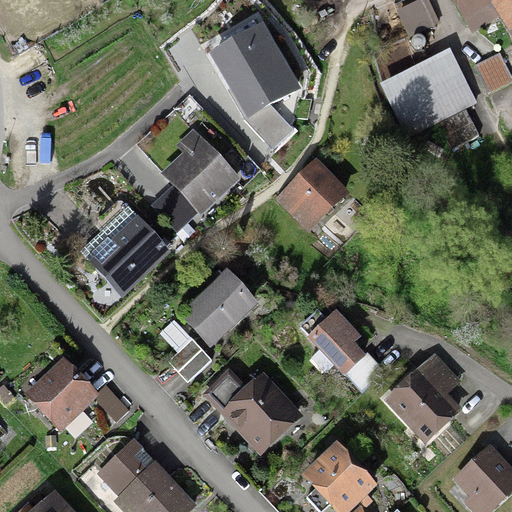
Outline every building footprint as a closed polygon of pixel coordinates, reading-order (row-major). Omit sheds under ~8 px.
[(399,13),(410,36),(437,24),(426,0),(399,13)] [(511,0),(457,0),(477,30),(502,14),(511,30),(511,0)] [(250,118),(295,91),(266,42),(248,52),(242,41),(215,57),(250,118)] [(488,94),(511,81),(511,78),(500,54),(474,67),(488,94)] [(451,60),(384,94),(407,139),(474,105),(451,60)] [(466,111),(439,125),(452,150),(479,137),(466,111)] [(189,156),(166,177),(199,213),(235,180),(205,148),(192,160),(189,156)] [(343,197),(316,168),(281,202),(308,230),(343,197)] [(118,295),(162,255),(137,229),(116,248),(108,240),(90,256),(98,265),(94,269),(118,295)] [(210,344),(251,306),(228,279),(185,319),(210,344)] [(324,306),(301,328),(345,375),(362,360),(349,347),(356,340),(324,306)] [(190,381),(212,362),(192,341),(171,360),(190,381)] [(94,396),(64,364),(29,397),(59,429),(94,396)] [(415,422),(429,437),(456,412),(421,373),(390,402),(411,425),(415,422)] [(229,375),(206,396),(227,419),(229,417),(260,449),(295,417),(263,383),(249,396),(229,375)] [(103,475),(122,496),(153,467),(155,466),(135,444),(103,475)] [(337,451),(307,478),(338,511),(344,511),(371,488),(337,451)] [(511,476),(489,453),(459,481),(488,511),(511,490),(511,476)] [(189,511),(193,509),(153,467),(122,496),(137,511),(189,511)] [(70,511),(69,510),(67,511),(54,498),(39,511),(34,511),(28,505),(20,511),(70,511)]
